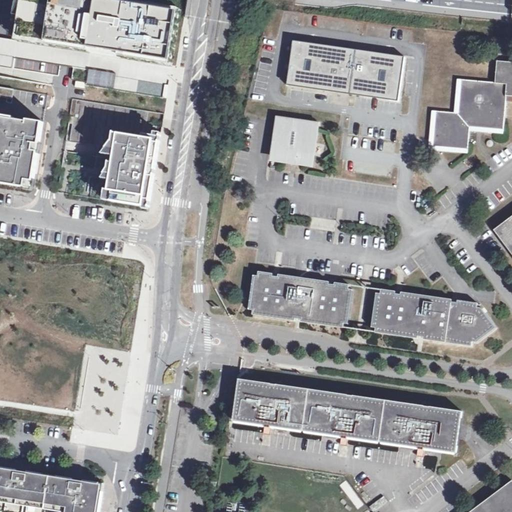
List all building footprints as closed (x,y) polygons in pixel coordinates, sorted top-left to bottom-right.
[(151,0),(0,0),(0,36),(174,62),(182,5),(151,0)] [(407,57),(398,55),(397,57),(306,42),(307,41),(297,40),(293,64),(297,65),(294,84),(325,89),(326,85),(353,89),(353,93),(391,99),(390,100),(400,102),(401,96),(407,57)] [(471,127),(504,130),(508,96),(511,96),(511,62),(498,62),(495,83),(462,81),(458,113),(454,113),(436,111),(433,147),(469,149),(471,131),(471,127)] [(116,74),(89,69),(86,84),(113,89),(116,74)] [(13,89),(0,87),(0,96),(11,99),(13,89)] [(64,98),(64,114),(78,114),(79,99),(64,98)] [(433,147),(436,111),(433,111),(429,150),(445,151),(469,153),(469,149),(433,147)] [(42,123),(0,115),(0,182),(30,188),(42,123)] [(318,167),(324,121),(275,115),(270,161),(298,165),(318,167)] [(116,135),(113,135),(111,143),(106,148),(105,155),(113,157),(117,136),(116,135)] [(109,181),(107,191),(111,192),(110,202),(151,209),(156,174),(161,139),(142,136),(142,139),(116,135),(117,136),(113,157),(112,164),(109,181)] [(112,164),(108,163),(107,172),(101,179),(109,181),(112,164)] [(111,192),(107,191),(103,191),(101,200),(110,202),(111,192)] [(511,217),(495,230),(510,249),(511,252),(511,217)] [(303,319),(312,320),(312,323),(344,327),(344,323),(349,323),(354,288),(335,281),(335,283),(330,283),(330,280),(279,273),(279,276),(273,275),(273,272),(259,271),(259,274),(251,308),(254,309),(253,314),(289,319),(289,317),(298,318),(303,319)] [(438,341),(449,342),(453,302),(453,299),(403,292),(402,294),(397,293),(397,290),(383,289),(382,292),(378,291),(373,327),(377,327),(376,331),(414,337),(415,335),(425,336),(428,337),(439,339),(438,341)] [(458,303),(453,302),(449,342),(472,346),(473,341),(477,342),(497,327),(485,308),(478,307),(478,304),(458,300),(458,303)] [(240,378),(234,420),(269,425),(347,437),(423,448),(441,450),(457,453),(459,441),(460,434),(461,427),(463,411),(240,378)] [(237,431),(237,447),(261,447),(261,431),(237,431)] [(0,500),(66,511),(101,511),(106,484),(0,466),(0,500)] [(511,511),(511,480),(470,511),(469,511),(511,511)] [(385,496),(371,506),(374,511),(388,501),(385,496)]
